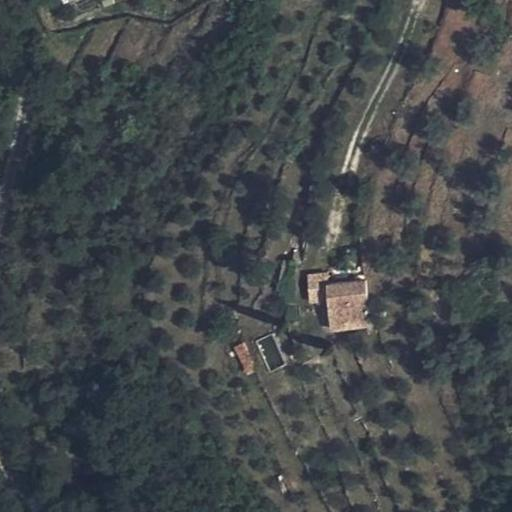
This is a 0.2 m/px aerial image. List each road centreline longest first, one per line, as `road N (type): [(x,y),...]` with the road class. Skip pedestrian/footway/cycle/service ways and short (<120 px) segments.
road 1 (track): [(416,0),(354,154),(330,243)]
road 2 (track): [(0,193),(23,87),(0,57)]
